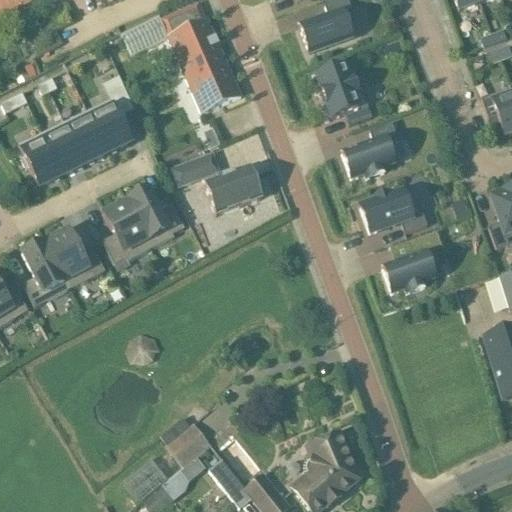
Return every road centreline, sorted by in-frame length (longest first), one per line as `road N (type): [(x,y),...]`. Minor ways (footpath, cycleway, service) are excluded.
road 1 (residential): [(414,511),(228,0)]
road 2 (residential): [(418,0),(482,179),(511,169)]
road 3 (residential): [(9,237),(149,164)]
